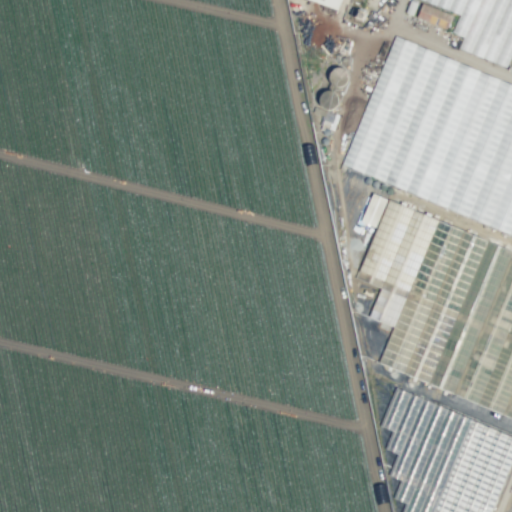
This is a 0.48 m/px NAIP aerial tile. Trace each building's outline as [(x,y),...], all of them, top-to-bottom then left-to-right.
[(341,0),(307,0),(339,10),(341,0)] [(511,0),(419,0),(458,14),(451,33),(462,37),(458,49),(509,68),(511,58),(511,0)] [(445,30),(451,15),(422,3),(416,18),(445,30)] [(511,177),(486,186),(481,199),(474,196),(474,205),(482,202),(483,225),(511,235),(511,83),(390,39),(343,166),(381,180),(412,96),(421,112),(427,114),(429,110),(438,110),(449,80),(453,91),(463,87),(461,87),(465,76),(485,84),(495,83),(511,130),(511,177)] [(320,126),(334,129),(338,114),(324,111),(320,126)]
